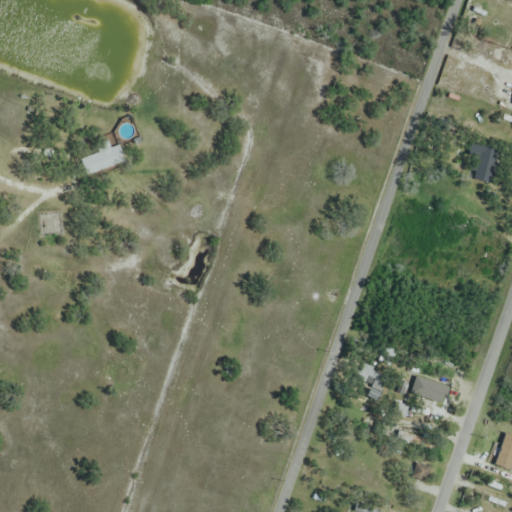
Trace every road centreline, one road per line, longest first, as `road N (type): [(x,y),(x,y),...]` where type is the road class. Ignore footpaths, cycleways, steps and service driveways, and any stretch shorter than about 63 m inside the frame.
road 1 (residential): [(279,511),(456,0)]
road 2 (residential): [(434,511),(511,290)]
